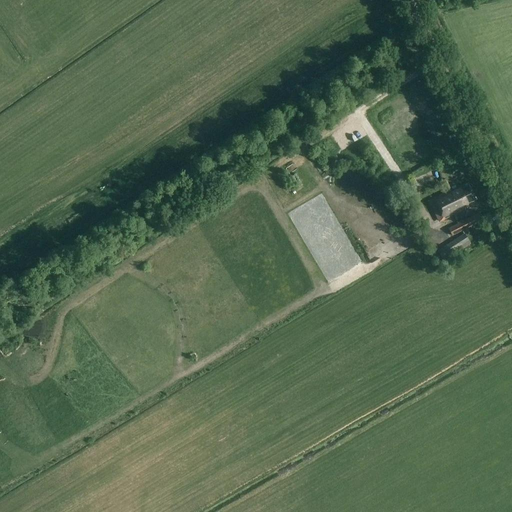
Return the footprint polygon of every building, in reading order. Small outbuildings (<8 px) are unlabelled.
[(305,154),(294,160),(297,164),(307,159),(305,154)] [(442,181),(447,192),(450,191),(451,190),(446,179),(442,181)] [(468,185),(460,189),(459,186),(451,190),(450,191),(447,192),(434,199),(444,220),(469,207),(467,204),(476,200),(468,185)] [(336,211),(334,217),(349,223),(351,217),(336,211)] [(473,217),(449,228),(453,235),(466,228),(476,223),(473,217)] [(440,262),(470,244),(464,234),(438,250),(438,251),(435,253),(440,262)] [(431,239),(426,242),(432,252),(438,248),(431,239)]
